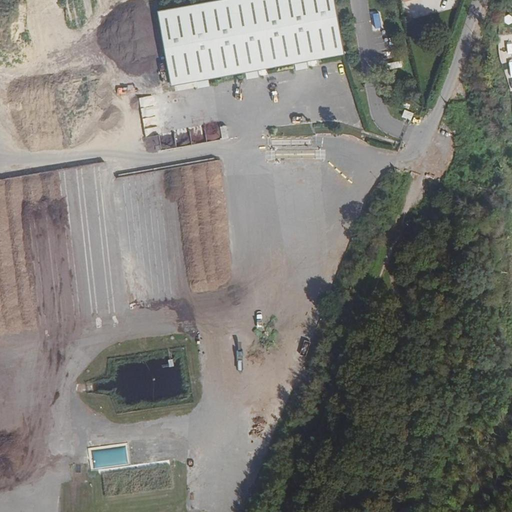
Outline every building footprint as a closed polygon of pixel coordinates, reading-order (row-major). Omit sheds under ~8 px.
[(336,0),(238,0),(161,12),(172,87),(346,61),(336,0)] [(419,17),(436,13),(435,6),(417,11),(419,17)] [(384,40),(396,38),(392,11),(380,13),(384,40)] [(392,70),(405,67),(403,60),(390,63),(392,70)] [(140,97),(148,136),(161,134),(153,95),(140,97)] [(401,107),(410,110),(412,105),(403,101),(401,107)] [(160,133),(163,150),(229,136),(227,130),(206,134),(204,126),(191,129),(190,127),(160,133)]
